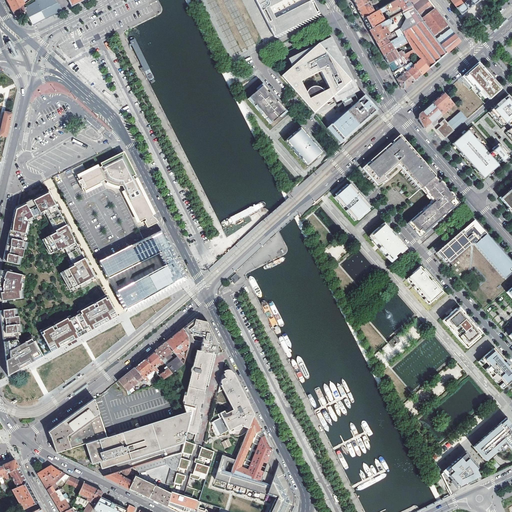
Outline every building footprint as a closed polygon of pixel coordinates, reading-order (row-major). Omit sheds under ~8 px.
[(22,0),(6,0),(7,1),(9,6),(11,9),(13,12),(23,6),(25,5),(23,1),(22,0)] [(24,8),(26,11),(30,19),(33,25),(63,11),(55,0),(39,0),(40,1),(37,3),(37,2),(24,8)] [(259,0),(262,5),(259,7),(274,37),(318,15),(317,13),(312,3),(310,0),(259,0)] [(312,0),(310,0),(312,3),(317,13),(318,13),(312,0)] [(352,0),(357,9),(369,2),(372,1),(371,0),(367,0),(366,0),(352,0)] [(404,11),(412,7),(411,6),(407,0),(396,0),(386,6),(388,9),(390,12),(401,6),(404,11)] [(418,0),(411,6),(412,7),(422,21),(433,35),(447,24),(441,16),(428,0),(418,0)] [(450,0),(456,8),(457,9),(460,13),(461,15),(463,14),(462,13),(466,11),(468,10),(469,11),(474,8),(473,6),(475,4),(478,1),(478,2),(479,1),(478,0),(450,0)] [(362,17),(363,19),(374,13),(369,2),(357,9),(362,17)] [(26,11),(24,8),(23,6),(13,12),(14,15),(15,17),(26,11)] [(369,30),(385,22),(380,14),(388,9),(386,6),(374,13),(363,19),(368,28),(369,30)] [(400,29),(402,32),(422,21),(412,7),(404,11),(402,12),(406,19),(401,29),(400,29)] [(376,43),(389,35),(384,26),(386,25),(387,25),(390,23),(391,22),(389,19),(385,22),(369,30),(375,41),(376,43)] [(433,35),(422,21),(402,32),(404,35),(408,42),(412,50),(415,53),(420,59),(429,69),(439,60),(445,55),(454,47),(460,42),(450,29),(436,39),(433,35)] [(400,29),(395,32),(398,38),(404,35),(402,32),(400,29)] [(391,38),(389,35),(376,43),(378,47),(379,49),(389,43),(390,42),(389,41),(389,42),(387,40),(391,38)] [(383,56),(393,50),(395,50),(408,42),(404,35),(398,38),(390,42),(389,43),(379,49),(381,52),(383,56)] [(313,113),(332,97),(335,103),(340,101),(349,96),(359,91),(351,76),(352,76),(341,54),(339,52),(338,52),(331,37),(309,49),(288,59),(291,67),(281,76),(298,96),(313,113)] [(11,42),(7,44),(8,46),(10,51),(15,59),(19,57),(15,49),(12,44),(11,42)] [(395,50),(393,50),(383,56),(387,62),(387,64),(403,55),(402,53),(400,51),(397,53),(395,50)] [(412,50),(404,55),(403,55),(407,59),(411,57),(411,56),(415,53),(412,50)] [(420,61),(413,67),(421,76),(427,70),(429,69),(420,59),(419,61),(420,61)] [(411,68),(409,70),(407,72),(415,81),(416,80),(421,76),(413,67),(411,63),(403,68),(405,70),(407,68),(410,67),(411,68)] [(478,65),(477,64),(463,76),(468,82),(471,80),(475,85),(474,85),(480,92),(481,91),(487,97),(489,100),(494,96),(502,89),(494,80),(493,81),(490,77),(489,78),(487,76),(485,73),(486,72),(481,65),(479,67),(478,65)] [(403,68),(393,73),(401,89),(403,89),(405,90),(414,82),(415,81),(407,72),(405,70),(403,68)] [(493,79),(486,72),(485,73),(487,76),(489,78),(490,77),(493,81),(494,80),(493,79)] [(285,111),(263,85),(257,90),(249,97),(253,102),(252,103),(254,106),(256,105),(260,110),(258,111),(265,119),(267,118),(271,123),(279,116),(285,111)] [(431,104),(440,116),(440,117),(446,112),(447,113),(451,111),(451,110),(450,109),(453,105),(443,93),(434,102),(431,104)] [(377,110),(364,95),(354,104),(353,105),(351,102),(349,96),(340,101),(341,103),(343,107),(346,112),(326,128),(339,144),(377,110)] [(511,101),(507,95),(487,113),(500,128),(505,124),(511,117),(511,101)] [(440,116),(431,104),(418,115),(418,118),(424,129),(433,122),(436,120),(436,119),(440,116)] [(0,135),(6,137),(12,111),(5,110),(1,128),(0,132),(0,135)] [(460,113),(447,124),(452,131),(466,119),(460,113)] [(466,119),(452,131),(453,131),(466,120),(466,119)] [(472,126),(451,144),(482,179),(497,166),(494,162),(499,158),(492,150),(488,153),(486,151),(490,147),(472,126)] [(322,153),(300,128),(286,140),(288,143),(287,145),(294,152),(295,151),(298,155),(297,156),(304,164),(305,163),(308,166),(316,158),(319,156),(322,153)] [(422,188),(435,177),(435,176),(421,160),(404,140),(400,136),(399,137),(392,143),(362,169),(378,186),(387,180),(384,177),(398,165),(420,190),(422,188)] [(497,143),(491,149),(492,150),(499,158),(494,162),(497,166),(508,156),(497,143)] [(135,177),(128,162),(125,156),(123,153),(98,165),(99,167),(109,162),(117,157),(125,160),(134,178),(135,177)] [(137,222),(139,221),(143,219),(144,222),(147,228),(158,222),(155,217),(154,217),(153,217),(152,215),(154,214),(151,209),(149,209),(146,202),(146,200),(135,177),(134,178),(125,160),(117,157),(109,162),(99,167),(98,165),(77,175),(78,177),(76,178),(77,180),(83,191),(85,191),(85,192),(101,184),(100,183),(104,180),(107,182),(106,184),(107,185),(108,186),(110,187),(112,188),(114,189),(116,191),(119,192),(120,190),(123,190),(125,194),(123,195),(137,222)] [(435,177),(422,188),(426,193),(425,194),(432,202),(429,204),(424,208),(424,209),(421,212),(421,211),(408,223),(419,236),(449,209),(450,211),(459,203),(454,197),(453,198),(435,177)] [(335,195),(333,197),(353,220),(356,219),(367,208),(369,207),(359,195),(348,183),(346,185),(335,195)] [(335,195),(346,185),(345,184),(334,194),(335,195)] [(511,189),(501,199),(511,212),(511,189)] [(49,190),(45,193),(45,194),(49,192),(70,232),(71,231),(49,190)] [(45,193),(15,208),(4,258),(7,258),(6,261),(19,264),(20,257),(22,257),(23,257),(25,249),(26,242),(24,241),(28,224),(29,223),(28,221),(47,211),(58,230),(56,232),(52,234),(53,235),(46,239),(53,254),(61,250),(62,251),(65,249),(68,248),(76,264),(74,265),(70,267),(70,269),(63,272),(72,289),(96,277),(92,270),(90,270),(87,264),(74,239),(70,232),(49,192),(45,194),(45,193)] [(368,210),(367,208),(356,219),(357,220),(368,210)] [(450,211),(449,209),(419,236),(408,223),(406,224),(419,238),(450,211)] [(47,211),(28,221),(29,223),(46,214),(56,232),(58,230),(47,211)] [(479,234),(482,232),(483,231),(473,220),(463,229),(465,232),(472,226),(474,228),(475,227),(477,229),(476,230),(479,234)] [(394,235),(384,223),(383,222),(367,236),(371,240),(373,239),(376,243),(380,246),(378,248),(384,254),(385,253),(391,259),(394,255),(396,257),(400,253),(399,251),(404,246),(394,235)] [(472,226),(465,232),(464,233),(462,230),(437,253),(445,263),(448,261),(450,263),(470,244),(474,245),(503,278),(511,269),(511,268),(511,267),(511,265),(511,263),(483,231),(482,232),(479,234),(476,230),(477,229),(475,227),(474,228),(472,226)] [(99,261),(98,261),(108,279),(158,252),(166,265),(115,292),(126,312),(130,310),(135,307),(148,300),(151,299),(157,296),(186,280),(187,279),(185,277),(180,267),(176,259),(162,230),(99,261)] [(75,238),(74,239),(87,264),(88,263),(75,238)] [(46,239),(43,240),(51,255),(53,254),(46,239)] [(68,248),(65,249),(74,265),(76,264),(68,248)] [(391,259),(385,253),(384,254),(390,262),(396,257),(394,255),(391,259)] [(431,277),(425,270),(424,271),(421,268),(408,279),(413,284),(414,286),(415,287),(424,297),(426,299),(431,305),(443,293),(441,291),(442,290),(436,283),(435,284),(430,278),(431,277)] [(0,273),(0,274),(0,300),(22,298),(20,290),(24,275),(4,270),(3,274),(0,273)] [(63,272),(61,274),(71,293),(97,279),(96,277),(72,289),(63,272)] [(236,272),(231,277),(233,279),(231,281),(234,284),(241,278),(236,272)] [(424,297),(415,287),(414,288),(423,298),(424,297)] [(49,350),(50,352),(65,344),(103,325),(107,322),(117,317),(106,297),(95,303),(93,304),(79,311),(80,313),(77,314),(68,319),(66,321),(65,319),(55,324),(52,326),(40,332),(49,350)] [(76,312),(77,314),(80,313),(79,311),(93,304),(91,302),(76,312)] [(447,318),(445,319),(468,345),(469,344),(474,340),(482,333),(483,332),(477,326),(472,321),(473,321),(470,317),(468,318),(464,314),(466,313),(460,306),(460,307),(459,307),(452,314),(447,318)] [(3,313),(0,314),(4,342),(8,375),(8,376),(11,374),(26,365),(39,358),(43,356),(42,354),(34,338),(33,339),(31,336),(28,337),(20,340),(19,341),(18,338),(17,336),(18,336),(18,335),(18,332),(21,332),(20,324),(19,316),(18,316),(16,316),(15,309),(3,310),(3,313)] [(470,345),(469,344),(468,345),(445,319),(447,318),(446,317),(442,320),(465,347),(466,348),(470,345)] [(203,336),(199,350),(213,354),(215,354),(218,342),(217,340),(208,321),(195,319),(182,329),(188,336),(191,333),(191,334),(203,336)] [(188,348),(188,336),(182,329),(168,341),(166,342),(173,351),(176,355),(177,357),(179,359),(182,357),(184,360),(188,348)] [(154,352),(161,361),(173,351),(166,342),(155,351),(154,352)] [(493,348),(492,349),(504,363),(505,361),(503,358),(493,348)] [(209,369),(213,354),(199,350),(196,349),(192,366),(191,367),(190,369),(191,371),(185,392),(185,395),(183,403),(185,411),(191,409),(187,431),(196,433),(200,418),(200,415),(199,415),(200,413),(200,412),(197,411),(199,406),(200,407),(203,393),(204,388),(206,383),(209,369)] [(492,349),(483,357),(486,361),(490,365),(485,369),(488,374),(491,371),(494,374),(491,377),(495,381),(500,377),(504,381),(507,385),(511,380),(511,368),(505,361),(504,363),(492,349)] [(161,361),(154,352),(146,358),(145,359),(156,374),(158,373),(157,372),(158,371),(155,366),(160,362),(161,364),(164,368),(165,367),(165,366),(161,361)] [(171,373),(183,364),(179,359),(177,357),(175,359),(165,366),(165,367),(171,373)] [(486,361),(483,357),(478,361),(481,365),(486,361)] [(156,374),(145,359),(135,367),(134,368),(142,378),(143,379),(146,376),(150,380),(154,377),(157,375),(156,374)] [(171,373),(165,367),(164,368),(165,370),(158,376),(161,379),(162,380),(171,373)] [(142,378),(134,368),(132,370),(118,381),(126,392),(142,378)] [(254,415),(234,374),(233,374),(232,373),(231,372),(230,371),(229,371),(228,371),(226,370),(225,371),(224,371),(224,373),(221,375),(220,383),(221,384),(220,385),(223,390),(230,405),(228,408),(218,414),(220,418),(214,421),(221,434),(240,424),(243,427),(243,428),(248,430),(254,415)] [(507,385),(504,381),(499,385),(502,389),(507,385)] [(57,453),(85,444),(106,437),(94,399),(88,404),(83,407),(78,411),(55,427),(51,430),(50,433),(52,440),(57,453)] [(106,437),(85,444),(91,462),(92,465),(99,462),(99,463),(101,469),(184,443),(185,441),(187,431),(191,409),(185,411),(176,414),(176,415),(107,438),(106,437)] [(241,468),(244,460),(250,444),(254,434),(262,430),(254,415),(248,430),(237,460),(232,474),(261,482),(272,451),(265,437),(261,439),(258,447),(252,463),(249,471),(241,468)] [(473,446),(485,461),(496,451),(495,450),(505,441),(511,448),(511,424),(506,418),(473,446)] [(214,421),(211,422),(218,436),(221,434),(214,421)] [(263,433),(262,430),(254,434),(250,444),(258,447),(261,439),(265,437),(263,433)] [(228,439),(221,442),(225,449),(231,446),(228,439)] [(195,445),(185,441),(184,443),(182,452),(189,455),(190,454),(193,455),(196,445),(195,445)] [(202,447),(199,446),(199,449),(201,449),(197,460),(195,459),(194,462),(196,463),(204,466),(207,459),(212,461),(215,452),(202,447)] [(232,474),(237,460),(223,455),(214,479),(275,498),(268,511),(290,511),(294,505),(295,502),(295,499),(294,496),(293,493),(272,451),(261,482),(232,474)] [(182,452),(164,457),(166,464),(170,469),(177,469),(178,467),(180,457),(182,452)] [(465,453),(445,471),(449,475),(448,476),(457,486),(458,485),(467,477),(471,482),(477,479),(476,478),(479,476),(476,469),(478,467),(465,453)] [(164,457),(135,467),(138,473),(166,464),(164,457)] [(180,457),(178,467),(184,470),(185,469),(187,470),(191,461),(180,457)] [(19,468),(15,459),(11,461),(5,464),(2,465),(6,474),(19,468)] [(252,463),(244,460),(241,468),(249,471),(252,463)] [(204,466),(196,463),(192,474),(190,474),(189,477),(199,481),(202,474),(207,476),(210,467),(204,466)] [(1,466),(0,466),(0,476),(1,476),(4,475),(5,479),(3,480),(4,482),(9,480),(8,478),(6,474),(2,465),(1,466)] [(37,474),(41,480),(48,475),(57,470),(50,465),(49,467),(37,474)] [(6,474),(8,478),(11,476),(17,488),(27,483),(20,470),(19,468),(6,474)] [(108,475),(103,477),(104,477),(115,482),(128,489),(132,481),(121,476),(122,475),(124,475),(131,473),(130,468),(111,474),(108,475)] [(177,469),(170,469),(166,484),(172,486),(173,482),(176,472),(177,469)] [(57,470),(48,475),(51,480),(60,475),(63,473),(60,471),(57,470)] [(449,475),(445,471),(441,474),(451,494),(481,480),(479,476),(476,478),(477,479),(471,482),(467,477),(458,485),(457,486),(448,476),(449,475)] [(176,472),(173,482),(179,484),(182,485),(185,476),(176,472)] [(48,475),(41,480),(48,491),(50,494),(58,490),(53,482),(59,478),(65,474),(63,473),(60,475),(51,480),(48,475)] [(65,474),(59,478),(64,486),(66,483),(69,476),(66,474),(65,474)] [(132,481),(128,489),(148,498),(151,500),(160,504),(166,507),(170,494),(155,486),(156,484),(135,474),(132,481)] [(77,480),(69,476),(66,483),(74,487),(77,480)] [(79,481),(77,480),(74,487),(80,490),(83,483),(79,481)] [(28,485),(27,483),(17,488),(12,490),(16,496),(13,498),(17,504),(19,503),(23,510),(38,503),(28,485)] [(86,501),(90,503),(97,490),(90,486),(83,483),(80,490),(79,492),(88,497),(86,501)] [(58,490),(50,494),(56,505),(60,511),(64,511),(70,508),(58,489),(58,490)] [(97,490),(90,503),(91,504),(93,501),(95,502),(93,505),(95,506),(100,497),(103,492),(100,491),(97,490)] [(176,493),(171,492),(170,494),(175,496),(171,509),(176,511),(178,511),(183,498),(188,500),(189,498),(184,496),(183,496),(176,494),(176,493)] [(170,494),(166,507),(168,508),(171,509),(175,496),(170,494)] [(90,511),(93,508),(95,506),(93,505),(91,504),(90,503),(86,501),(80,497),(77,496),(74,502),(86,508),(83,511),(90,511)] [(95,506),(93,508),(100,511),(125,511),(126,509),(111,502),(100,497),(95,506)] [(183,498),(178,511),(207,511),(206,509),(207,508),(208,505),(199,502),(198,501),(189,498),(188,500),(183,498)] [(83,511),(86,508),(74,502),(72,507),(70,508),(64,511),(83,511)]
